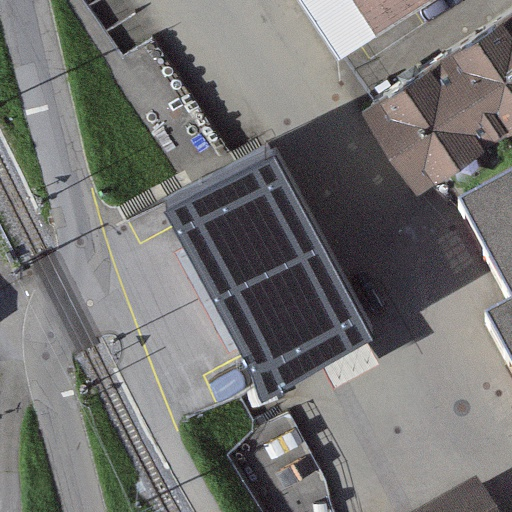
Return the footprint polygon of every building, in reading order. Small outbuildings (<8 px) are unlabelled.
[(293,0),(333,61),(427,0),(293,0)] [(511,7),(445,52),(492,122),(511,108),(511,7)] [(492,122),(445,52),(371,101),(418,171),(492,122)] [(269,145),(168,199),(263,376),(364,322),(269,145)] [(511,190),(473,211),(511,283),(511,312),(494,322),(511,355),(511,190)] [(490,511),(483,497),(455,511),(490,511)]
